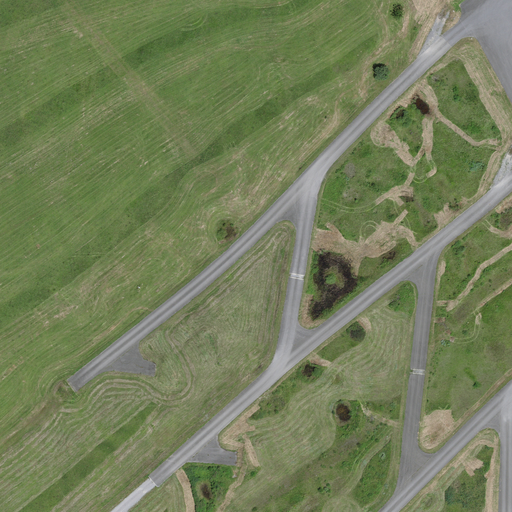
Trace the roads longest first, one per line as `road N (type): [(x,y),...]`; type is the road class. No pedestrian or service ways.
road 1 (track): [(70,384),(305,188),(429,56),(505,0)]
road 2 (track): [(511,179),(117,511)]
road 3 (track): [(412,485),(427,250)]
road 4 (track): [(283,365),(305,188)]
road 5 (track): [(511,391),(386,511)]
